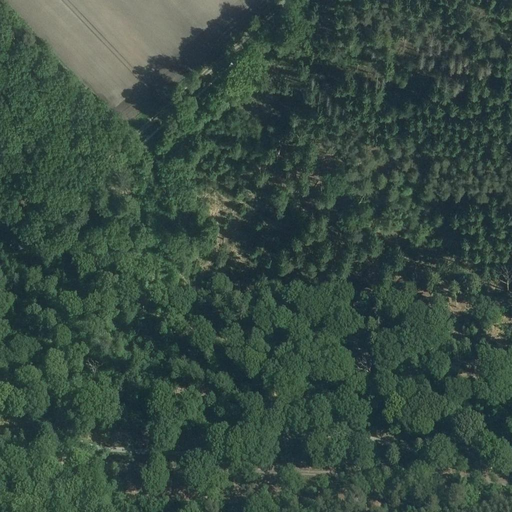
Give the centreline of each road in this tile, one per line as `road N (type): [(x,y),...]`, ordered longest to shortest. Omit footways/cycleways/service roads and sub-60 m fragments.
road 1 (track): [(103,466),(511,481)]
road 2 (track): [(287,0),(0,252)]
road 3 (track): [(0,22),(48,90),(57,118),(48,222)]
